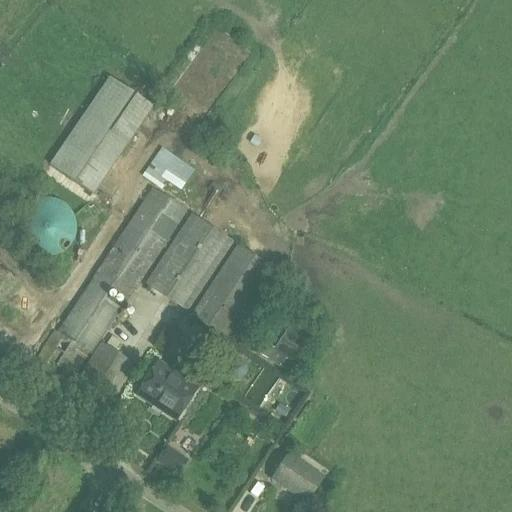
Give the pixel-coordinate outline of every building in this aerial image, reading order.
[(151,105),(109,77),(50,163),(92,192),(151,105)] [(157,184),(161,177),(177,188),(192,164),(156,141),(137,171),(157,184)] [(92,277),(111,290),(112,289),(128,300),(186,211),(152,188),(92,277)] [(19,218),(48,248),(78,220),(48,189),(19,218)] [(187,312),(233,242),(191,214),(145,284),(187,312)] [(226,338),(273,268),(237,245),(191,315),(226,338)] [(55,331),(88,353),(91,355),(122,308),(106,298),(111,290),(92,277),(55,331)] [(287,374),(314,333),(293,320),(267,361),(287,374)] [(67,387),(88,353),(55,331),(53,330),(32,365),(51,377),(44,390),(63,402),(90,419),(128,359),(100,343),(71,390),(67,387)] [(204,358),(199,355),(204,349),(185,337),(174,354),(178,356),(173,365),(153,352),(131,387),(171,413),(200,369),(197,367),(204,358)] [(240,360),(234,361),(230,367),(231,374),(236,378),(243,377),(247,371),(246,364),(240,360)] [(247,373),(234,389),(255,406),(268,390),(247,373)] [(165,438),(158,448),(175,459),(182,449),(165,438)] [(164,448),(155,455),(170,473),(178,467),(164,448)] [(307,502),(323,477),(287,455),(271,479),(307,502)]
